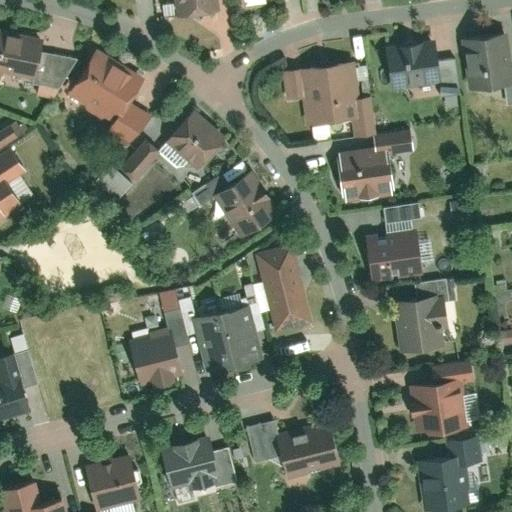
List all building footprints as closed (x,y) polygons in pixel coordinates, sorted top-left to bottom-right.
[(178,0),(180,13),(216,8),(214,0),(178,0)] [(511,67),(507,30),(460,37),(467,89),(505,84),(511,82),(511,67)] [(29,38),(0,31),(0,76),(37,85),(46,45),(28,41),(29,38)] [(436,59),(432,36),(383,44),(390,92),(438,84),(440,84),(436,59)] [(147,81),(97,51),(68,99),(118,129),(147,81)] [(440,84),(438,84),(440,95),(459,92),(454,57),(436,59),(440,84)] [(288,103),(301,101),(305,130),(353,124),(355,140),(382,137),(375,90),(362,92),(358,61),(284,71),(288,103)] [(230,141),(196,111),(168,144),(202,173),(230,141)] [(385,150),(339,157),(346,205),(392,198),(385,150)] [(214,198),(245,242),(279,219),(267,202),(270,200),(263,190),(260,192),(248,174),(214,198)] [(0,178),(0,222),(22,208),(2,177),(0,178)] [(388,230),(421,228),(420,203),(387,204),(388,230)] [(424,278),(417,231),(363,239),(370,285),(424,278)] [(304,275),(296,245),(256,256),(275,329),(315,318),(307,287),(304,285),(302,279),(304,275)] [(440,351),(437,325),(446,324),(442,295),(390,302),(398,358),(440,351)] [(241,360),(267,353),(253,300),(227,307),(240,357),(241,360)] [(240,357),(227,307),(201,313),(214,363),(240,357)] [(140,387),(185,375),(173,330),(129,342),(140,387)] [(464,427),(461,376),(414,380),(415,395),(411,395),(412,412),(416,411),(418,430),(464,427)] [(0,418),(22,413),(13,377),(0,380),(0,418)] [(470,393),(471,419),(481,419),(479,392),(470,393)] [(277,429),(288,470),(342,456),(331,414),(277,429)] [(193,477),(194,482),(220,475),(219,470),(225,469),(215,431),(204,434),(202,429),(177,435),(178,440),(164,444),(174,482),(193,477)] [(414,461),(421,511),(427,511),(466,507),(460,465),(476,463),(472,436),(443,440),(446,456),(414,461)] [(86,461),(97,503),(143,491),(132,449),(86,461)] [(72,511),(65,483),(42,488),(37,468),(4,477),(13,511),(23,511),(32,510),(33,511),(72,511)]
